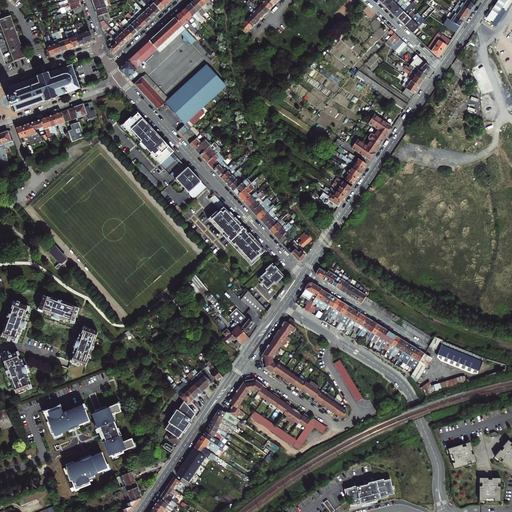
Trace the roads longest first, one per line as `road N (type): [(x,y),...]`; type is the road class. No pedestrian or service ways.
road 1 (residential): [(121,81),(302,275)]
road 2 (tertiary): [(436,77),(304,273)]
road 3 (residential): [(336,339),(407,389),(437,479)]
road 4 (tertiary): [(242,362),(140,511)]
road 5 (residential): [(304,273),(427,349)]
road 6 (residential): [(242,362),(333,423),(360,415)]
road 7 (residential): [(0,124),(121,81)]
